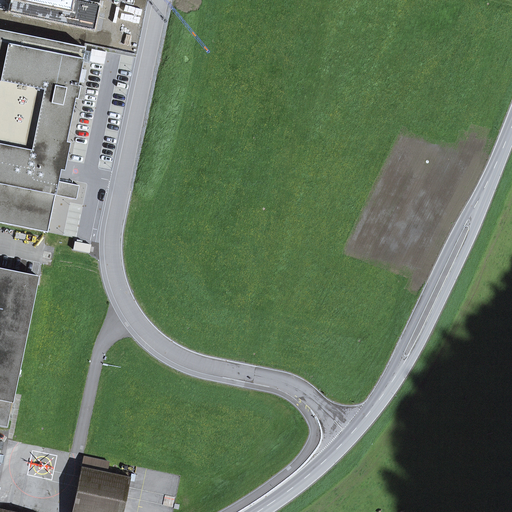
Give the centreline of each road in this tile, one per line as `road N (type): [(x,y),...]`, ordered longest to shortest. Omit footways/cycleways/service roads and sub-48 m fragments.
road 1 (unclassified): [(353,430),(285,382),(175,352),(147,334),(118,288),(115,224),(162,0)]
road 2 (secondary): [(511,125),(439,308),(353,430)]
road 3 (secondary): [(353,430),(253,511)]
